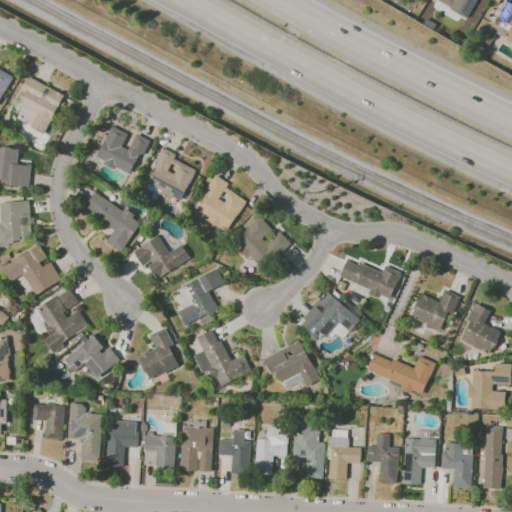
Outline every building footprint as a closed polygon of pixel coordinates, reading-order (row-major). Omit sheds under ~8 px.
[(478,0),(470,15),(443,0),(478,0)] [(511,40),(490,28),(502,7),(509,11),(511,8),(511,40)] [(0,99),(13,76),(0,69),(0,99)] [(64,94),(27,76),(19,91),(23,93),(17,104),(36,114),(30,127),(44,134),(64,94)] [(95,159),(131,174),(147,138),(135,133),(128,149),(121,146),(127,133),(110,126),(95,159)] [(0,146),(0,179),(2,180),(1,183),(28,187),(31,166),(15,163),(17,149),(0,146)] [(195,169),(172,159),(175,154),(162,148),(144,186),(179,203),(195,169)] [(245,200),(224,188),(227,182),(214,175),(195,208),(209,216),(206,220),(226,231),(245,200)] [(105,242),(121,251),(126,243),(130,245),(142,223),(132,218),(134,215),(93,192),(83,209),(114,227),(105,242)] [(0,202),(0,206),(1,212),(0,212),(0,241),(32,239),(28,200),(0,202)] [(289,241),(279,231),(266,243),(261,237),(270,229),(258,216),(231,241),(258,270),(289,241)] [(168,252),(159,236),(132,250),(141,267),(147,264),(155,278),(189,259),(181,244),(168,252)] [(1,266),(9,281),(23,274),(34,295),(60,281),(49,260),(47,260),(40,246),(1,266)] [(338,276),(369,289),(367,293),(378,298),(380,295),(389,298),(400,272),(384,265),(381,273),(346,258),(338,276)] [(223,283),(217,269),(181,285),(190,305),(178,311),(184,324),(217,309),(208,290),(223,283)] [(88,328),(78,310),(66,316),(63,311),(78,303),(70,288),(35,307),(50,334),(43,338),(49,350),(88,328)] [(443,330),(457,295),(444,290),(439,301),(419,293),(410,317),(443,330)] [(349,331),(360,318),(324,291),(297,326),(315,340),(321,332),(327,336),(338,322),(349,331)] [(490,311),(475,303),(466,319),(470,321),(460,340),(489,355),(501,332),(484,323),(490,311)] [(149,334),(154,348),(138,354),(147,378),(179,366),(164,328),(149,334)] [(251,372),(243,354),(228,361),(214,328),(196,336),(202,351),(193,355),(200,373),(207,370),(215,387),(251,372)] [(119,360),(107,345),(103,348),(93,335),(62,359),(72,372),(84,363),(96,378),(119,360)] [(7,341),(0,340),(0,381),(8,381),(7,341)] [(319,380),(299,340),(262,358),(270,374),(275,371),(283,387),(301,379),(305,386),(319,380)] [(366,370),(402,385),(401,388),(421,396),(435,363),(418,356),(413,368),(374,352),(366,370)] [(470,370),(469,408),(503,409),(504,391),(492,391),(492,384),(510,385),(511,364),(494,363),(494,371),(470,370)] [(67,438),(82,439),(81,460),(99,461),(101,413),(83,412),(83,404),(68,403),(67,438)] [(44,438),(62,439),(64,405),(32,404),(31,420),(45,420),(44,438)] [(106,465),(123,466),(124,447),(136,447),(138,422),(108,420),(106,465)] [(293,457),(305,458),(304,478),(322,478),(324,442),(318,442),(318,431),(310,431),(310,424),(294,423),(293,457)] [(502,426),(485,425),(483,488),(500,489),(502,426)] [(211,471),(213,427),(182,426),(180,470),(211,471)] [(256,439),(254,473),(271,474),(272,455),(286,456),(288,427),(266,426),(266,439),(256,439)] [(230,473),(248,474),(250,441),(243,440),(244,429),(232,428),(232,439),(218,439),(218,455),(231,455),(230,473)] [(328,478),(346,479),(347,462),(360,463),(360,447),(347,447),(347,431),(330,430),(328,478)] [(367,445),(366,461),(379,462),(378,482),(396,483),(398,447),(388,446),(389,434),(376,433),(375,446),(367,445)] [(156,468),(176,469),(177,435),(145,434),(144,450),(157,450),(156,468)] [(420,484),(421,467),(434,468),(435,439),(404,438),(402,483),(420,484)] [(471,488),(472,443),(445,443),(445,452),(441,452),(440,468),(453,469),(453,488),(471,488)]
